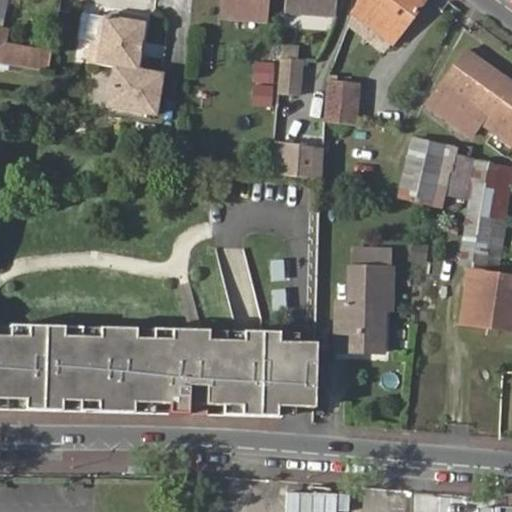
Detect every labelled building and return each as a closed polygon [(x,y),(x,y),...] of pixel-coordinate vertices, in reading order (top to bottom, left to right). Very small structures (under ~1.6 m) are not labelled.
[(265,14),(265,0),(227,0),(227,12),(265,14)] [(338,0),(291,0),(290,17),(338,18),(338,0)] [(424,0),(359,0),(357,7),(398,39),(424,2),(424,0)] [(149,23),(106,15),(97,64),(115,67),(107,107),(159,116),(168,73),(141,68),(149,23)] [(0,59),(51,69),(54,51),(7,43),(10,29),(0,26),(0,59)] [(491,131),(511,101),(511,83),(467,53),(437,94),(460,110),(452,123),(473,138),(482,125),(491,131)] [(303,97),(305,61),(282,60),(279,95),(303,97)] [(276,62),(255,61),(253,83),(274,85),(276,62)] [(329,81),(326,116),(351,118),(354,85),(336,82),(336,77),(331,76),(329,81)] [(256,85),(255,105),(273,107),(275,87),(256,85)] [(511,101),(491,131),(511,145),(511,101)] [(324,147),(324,152),(390,159),(392,149),(395,128),(325,120),(324,147)] [(451,173),(459,153),(460,148),(412,139),(400,194),(445,204),(446,195),(451,173)] [(323,164),(324,147),(275,141),(273,172),(323,181),(323,164)] [(451,173),(446,195),(468,164),(471,155),(459,153),(451,173)] [(475,202),(471,225),(505,239),(511,192),(511,172),(468,164),(446,195),(475,202)] [(505,239),(471,225),(465,265),(501,271),(505,239)] [(335,303),(333,350),(380,350),(382,306),(390,306),(392,267),(349,266),(348,303),(335,303)] [(511,279),(466,272),(459,319),(511,328),(511,279)] [(0,406),(233,414),(282,416),(282,406),(300,407),(313,408),(316,343),(301,342),(291,342),(291,332),(251,331),(193,329),(0,322),(0,406)]
